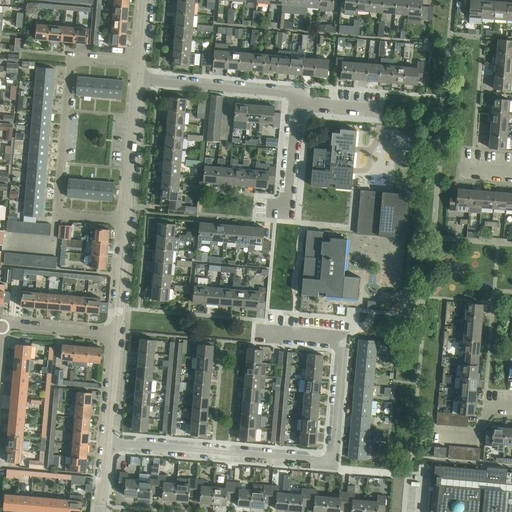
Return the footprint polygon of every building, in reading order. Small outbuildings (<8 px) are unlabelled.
[(114,0),(114,7),(129,8),(129,0),(114,0)] [(307,0),(307,7),(320,8),(320,0),(307,0)] [(320,0),(320,8),(333,9),(333,0),(320,0)] [(345,0),(344,10),(344,14),(357,16),(358,11),(358,0),(345,0)] [(358,0),(358,11),(370,12),(371,0),(358,0)] [(371,0),(370,12),(383,13),(383,0),(371,0)] [(383,0),(383,13),(395,14),(396,0),(383,0)] [(396,0),(395,14),(408,16),(408,15),(408,0),(396,0)] [(408,0),(408,15),(408,16),(420,17),(420,19),(426,20),(428,7),(422,6),(422,0),(408,0)] [(470,0),(469,17),(482,18),(483,0),(477,0),(470,0)] [(483,0),(482,18),(495,19),(496,2),(483,0)] [(178,1),(176,13),(193,15),(194,2),(178,1)] [(496,2),(495,19),(507,20),(509,3),(496,2)] [(114,7),(113,20),(127,21),(129,8),(114,7)] [(175,26),(192,28),(193,15),(176,13),(175,26)] [(113,20),(111,33),(126,35),(127,21),(113,20)] [(277,28),(283,29),(293,29),(293,25),(283,24),(284,21),(278,21),(277,28)] [(35,39),(48,40),(50,25),(37,24),(35,39)] [(50,25),(48,40),(62,42),(63,27),(50,25)] [(318,32),(325,33),(335,33),(336,27),(331,26),(331,25),(326,25),(318,25),(318,32)] [(175,26),(174,39),(191,40),(192,28),(175,26)] [(63,27),(62,42),(75,43),(76,28),(63,27)] [(76,28),(75,43),(88,44),(89,29),(76,28)] [(125,47),(126,35),(111,33),(110,46),(125,47)] [(174,39),(173,51),(190,53),(191,40),(174,39)] [(496,48),(495,52),(511,53),(511,41),(498,40),(497,48),(496,48)] [(302,42),(301,42),(301,44),(299,44),(299,53),(303,54),(303,50),(306,50),(307,43),(302,42)] [(213,67),(226,68),(228,44),(215,43),(213,67)] [(228,44),(226,68),(238,69),(239,68),(240,52),(228,51),(228,44)] [(172,64),(189,65),(194,66),(195,53),(190,53),(173,51),(172,64)] [(239,68),(238,69),(251,71),(253,54),(240,52),(239,68)] [(496,57),(496,64),(511,65),(511,53),(495,52),(495,57),(496,57)] [(201,66),(209,67),(210,54),(202,54),(201,66)] [(253,54),(251,71),(264,72),(264,68),(265,55),(253,54)] [(264,68),(264,72),(276,73),(277,68),(278,56),(265,55),(264,68)] [(276,73),(289,74),(290,68),(291,57),(278,56),(277,68),(276,73)] [(290,68),(289,74),(302,75),(302,68),(303,58),(291,57),(290,68)] [(337,57),(335,70),(342,71),(341,79),(354,80),(355,68),(355,63),(355,62),(344,61),(344,58),(337,57)] [(302,68),(302,75),(314,76),(315,68),(316,60),(316,59),(303,58),(302,68)] [(315,68),(314,76),(327,77),(328,60),(316,59),(316,60),(315,68)] [(355,68),(354,80),(366,81),(367,68),(368,63),(355,62),(355,63),(355,68)] [(367,68),(366,81),(379,82),(380,64),(368,63),(367,68)] [(7,73),(17,74),(18,64),(7,64),(7,73)] [(380,64),(379,82),(391,83),(393,68),(393,65),(380,64)] [(494,72),(493,76),(511,78),(511,71),(511,65),(496,64),(495,72),(494,72)] [(393,68),(391,83),(404,84),(405,68),(405,66),(393,65),(393,68)] [(405,68),(404,84),(417,85),(417,79),(422,79),(423,67),(418,67),(405,66),(405,68)] [(37,67),(36,81),(53,83),(55,69),(37,67)] [(510,90),(511,78),(493,76),(493,82),(494,82),(494,89),(510,90)] [(77,77),(76,95),(90,96),(92,78),(77,77)] [(92,78),(90,96),(106,98),(107,80),(92,78)] [(107,80),(106,98),(121,99),(122,81),(107,80)] [(36,81),(34,96),(52,98),(53,83),(36,81)] [(34,96),(33,111),(51,113),(52,98),(34,96)] [(169,98),(168,111),(185,112),(186,99),(169,98)] [(491,107),(491,111),(509,113),(510,100),(493,99),(492,107),(491,107)] [(198,100),(197,113),(205,114),(206,101),(198,100)] [(236,103),(233,129),(246,130),(246,122),(248,122),(249,105),(236,103)] [(246,122),(246,130),(249,130),(250,122),(259,123),(258,131),(259,131),(259,123),(260,123),(261,106),(249,105),(248,122),(246,122)] [(259,123),(259,131),(262,131),(263,123),(272,124),(272,128),(279,128),(280,113),(274,113),(274,107),(261,106),(260,123),(259,123)] [(33,111),(32,126),(50,127),(51,113),(33,111)] [(168,111),(167,123),(184,125),(185,112),(168,111)] [(492,116),(491,123),(508,125),(509,113),(491,111),(490,116),(492,116)] [(0,129),(7,130),(6,140),(11,140),(13,124),(0,123),(0,129)] [(167,123),(166,136),(183,137),(184,125),(167,123)] [(489,131),(489,135),(507,137),(508,125),(491,123),(490,131),(489,131)] [(32,126),(31,139),(48,141),(50,127),(32,126)] [(314,148),(311,186),(327,187),(328,183),(335,184),(335,188),(351,189),(353,168),(354,152),(353,152),(353,147),(355,147),(356,131),(340,129),(340,133),(332,132),(331,144),(328,144),(327,149),(314,148)] [(489,140),(489,148),(505,149),(507,137),(489,135),(488,140),(489,140)] [(166,136),(165,148),(182,150),(183,137),(166,136)] [(31,139),(29,155),(47,157),(48,141),(31,139)] [(165,148),(164,161),(181,163),(182,150),(165,148)] [(29,155),(28,172),(45,174),(47,157),(29,155)] [(205,158),(203,183),(216,184),(218,167),(217,167),(217,166),(212,166),(212,158),(205,158)] [(218,167),(216,184),(229,185),(231,168),(230,168),(224,167),(225,159),(218,159),(217,166),(217,167),(218,167)] [(231,168),(229,185),(242,186),(244,169),(242,169),(243,165),(237,165),(238,160),(230,160),(230,168),(231,168)] [(164,161),(163,173),(180,175),(181,163),(164,161)] [(244,169),(242,186),(255,187),(256,170),(255,170),(249,169),(249,161),(243,161),(243,165),(242,169),(244,169)] [(256,170),(255,187),(267,188),(268,184),(274,184),(276,168),(269,167),(268,171),(259,170),(259,162),(256,162),(255,170),(256,170)] [(28,172),(26,185),(44,187),(45,174),(28,172)] [(0,173),(0,181),(8,182),(8,174),(0,173)] [(163,173),(161,186),(178,187),(180,175),(163,173)] [(67,197),(81,198),(83,180),(69,179),(67,197)] [(83,180),(81,198),(96,200),(98,182),(83,180)] [(98,182),(96,200),(112,201),(113,183),(98,182)] [(26,185),(25,200),(43,202),(44,187),(26,185)] [(170,199),(170,206),(169,206),(168,213),(184,215),(185,207),(182,207),(182,201),(177,200),(178,187),(161,186),(160,199),(170,199)] [(449,210),(453,210),(457,211),(457,206),(469,207),(470,189),(466,188),(466,190),(458,189),(458,192),(451,191),(449,210)] [(470,189),(469,207),(481,208),(482,191),(475,190),(475,189),(470,189)] [(360,190),(356,234),(405,238),(409,194),(360,190)] [(482,191),(481,208),(493,209),(495,190),(490,190),(490,192),(482,191)] [(495,190),(493,209),(506,210),(507,193),(499,192),(500,191),(495,190)] [(42,217),(43,202),(25,200),(24,216),(42,217)] [(200,222),(197,248),(201,248),(201,240),(210,241),(211,241),(213,224),(200,222)] [(158,223),(157,236),(174,237),(175,225),(158,223)] [(214,241),(223,242),(224,242),(226,225),(213,224),(211,241),(210,241),(210,249),(213,249),(214,241)] [(223,242),(223,244),(223,250),(226,250),(227,242),(236,243),(237,243),(238,226),(226,225),(224,242),(223,242)] [(58,239),(62,239),(67,240),(67,239),(70,240),(71,227),(59,226),(58,239)] [(236,243),(235,251),(239,252),(240,243),(249,244),(250,244),(251,227),(238,226),(237,243),(236,243)] [(249,244),(248,252),(252,252),(252,250),(254,250),(254,245),(263,245),(262,253),(268,254),(269,241),(263,241),(264,228),(251,227),(250,244),(249,244)] [(94,228),(93,242),(108,243),(109,230),(94,228)] [(307,230),(301,294),(318,296),(318,291),(326,292),(325,296),(342,298),(358,299),(360,277),(343,276),(347,239),(330,238),(330,242),(323,241),(323,232),(307,230)] [(157,236),(156,248),(173,250),(174,237),(157,236)] [(93,242),(92,254),(107,255),(108,243),(93,242)] [(156,248),(155,261),(172,263),(173,250),(156,248)] [(208,253),(197,252),(196,261),(209,262),(210,257),(207,257),(208,253)] [(106,269),(107,255),(92,254),(91,268),(106,269)] [(48,257),(47,268),(51,268),(56,269),(57,258),(52,257),(48,257)] [(155,261),(154,274),(171,275),(172,263),(155,261)] [(23,280),(24,274),(24,269),(13,268),(11,279),(23,280)] [(5,269),(4,276),(4,282),(11,283),(11,280),(12,270),(5,269)] [(154,274),(152,286),(170,288),(171,275),(154,274)] [(195,277),(193,303),(206,304),(207,287),(206,287),(207,279),(195,277)] [(207,287),(206,304),(219,305),(220,288),(219,288),(219,287),(210,287),(211,279),(207,279),(206,287),(207,287)] [(220,288),(219,305),(232,306),(233,289),(232,289),(232,288),(223,288),(224,280),(220,280),(219,288),(219,287),(219,288),(220,288)] [(233,289),(232,306),(244,307),(246,290),(245,290),(245,282),(240,281),(233,281),(232,289),(232,288),(232,289),(233,289)] [(246,290),(244,307),(257,308),(257,303),(264,303),(265,288),(259,287),(258,291),(249,290),(249,282),(245,282),(245,290),(246,290)] [(168,301),(170,288),(152,286),(151,299),(168,301)] [(21,306),(34,308),(35,293),(22,291),(21,306)] [(35,293),(34,308),(47,309),(49,294),(35,293)] [(49,294),(47,309),(60,310),(61,295),(49,294)] [(61,295),(60,310),(73,311),(74,296),(61,295)] [(74,296),(73,311),(86,312),(87,297),(74,296)] [(87,297),(86,312),(99,313),(100,298),(87,297)] [(100,309),(99,313),(108,313),(109,304),(109,303),(100,302),(100,303),(100,309)] [(368,309),(375,310),(376,303),(368,302),(368,309)] [(466,303),(465,315),(483,317),(484,312),(482,312),(483,305),(466,303)] [(465,315),(464,328),(481,329),(482,322),(483,322),(483,317),(465,315)] [(464,328),(463,340),(481,341),(482,336),(480,336),(481,329),(464,328)] [(140,339),(139,353),(154,354),(155,340),(140,339)] [(359,340),(357,354),(376,355),(377,341),(359,340)] [(465,354),(465,359),(478,360),(478,354),(479,354),(480,346),(481,346),(481,341),(463,340),(462,353),(465,354)] [(16,344),(15,357),(30,359),(31,346),(16,344)] [(198,344),(197,358),(212,359),(213,345),(198,344)] [(62,345),(61,360),(68,361),(68,367),(74,368),(74,361),(75,346),(62,345)] [(75,346),(74,361),(87,362),(88,347),(75,346)] [(88,347),(87,362),(100,364),(102,348),(88,347)] [(247,349),(246,362),(261,363),(262,350),(247,349)] [(139,353),(138,365),(153,367),(154,354),(139,353)] [(308,354),(306,367),(322,368),(323,355),(308,354)] [(357,354),(356,369),(374,370),(376,355),(357,354)] [(15,357),(14,370),(29,372),(30,359),(15,357)] [(197,358),(196,370),(211,372),(212,359),(197,358)] [(461,364),(460,377),(478,378),(478,374),(477,374),(478,366),(477,366),(478,360),(465,359),(464,364),(461,364)] [(260,376),(265,376),(266,364),(261,363),(246,362),(245,375),(260,376)] [(138,365),(136,378),(152,379),(153,367),(138,365)] [(306,367),(305,380),(320,381),(322,368),(306,367)] [(356,369),(355,383),(373,385),(374,370),(356,369)] [(14,370),(12,383),(27,384),(29,372),(14,370)] [(59,385),(72,386),(72,382),(70,382),(63,381),(64,370),(56,370),(55,370),(54,385),(59,385)] [(196,370),(195,383),(210,384),(211,372),(196,370)] [(245,375),(244,388),(259,389),(260,376),(245,375)] [(445,376),(440,375),(440,383),(444,383),(445,380),(446,380),(450,378),(450,376),(445,376)] [(272,390),(276,390),(280,391),(281,378),(277,377),(276,382),(272,382),(272,390)] [(460,377),(459,389),(476,391),(476,383),(478,383),(478,378),(460,377)] [(136,378),(135,391),(151,393),(152,379),(136,378)] [(305,380),(304,393),(319,394),(320,381),(305,380)] [(175,381),(174,395),(178,395),(185,395),(185,392),(179,391),(179,386),(191,387),(191,383),(179,382),(175,381)] [(12,383),(11,397),(26,398),(27,384),(12,383)] [(195,383),(193,397),(208,398),(210,384),(195,383)] [(355,383),(353,398),(372,400),(373,385),(355,383)] [(244,388),(243,400),(258,402),(259,389),(244,388)] [(454,394),(453,400),(476,402),(476,398),(475,398),(476,391),(459,389),(458,395),(454,394)] [(135,391),(134,404),(149,406),(151,393),(135,391)] [(77,392),(75,405),(91,406),(92,393),(77,392)] [(304,393),(303,406),(318,407),(319,394),(304,393)] [(11,397),(10,409),(25,410),(26,398),(11,397)] [(193,397),(192,409),(207,410),(208,398),(193,397)] [(353,398),(352,411),(370,413),(372,400),(353,398)] [(44,402),(43,412),(48,412),(49,399),(44,399),(42,399),(42,400),(29,399),(28,403),(31,403),(31,404),(41,405),(42,402),(44,402)] [(243,400),(242,414),(257,415),(258,402),(243,400)] [(458,401),(457,414),(462,414),(468,415),(474,415),(474,407),(475,407),(476,402),(458,401)] [(134,404),(133,417),(154,419),(148,418),(149,406),(134,404)] [(283,404),(281,417),(292,418),(286,418),(287,405),(283,404)] [(75,405),(74,418),(90,419),(91,406),(75,405)] [(303,406),(302,419),(317,420),(318,407),(303,406)] [(10,409),(9,421),(24,422),(25,410),(10,409)] [(192,409),(191,422),(206,423),(207,410),(192,409)] [(352,411),(351,426),(369,428),(370,413),(352,411)] [(242,414),(241,427),(256,428),(257,415),(242,414)] [(133,417),(132,430),(147,432),(148,423),(153,424),(154,419),(133,417)] [(281,417),(280,430),(285,430),(285,422),(292,423),(292,418),(281,417)] [(74,418),(73,431),(89,432),(90,419),(74,418)] [(302,419),(301,432),(316,433),(317,420),(302,419)] [(172,420),(171,434),(175,434),(176,425),(181,426),(181,422),(176,421),(172,420)] [(9,421),(8,435),(23,436),(24,422),(9,421)] [(191,422),(190,435),(205,437),(206,423),(191,422)] [(351,426),(349,442),(368,443),(369,428),(351,426)] [(239,440),(254,441),(256,428),(241,427),(239,440)] [(486,431),(485,442),(492,443),(492,444),(498,444),(498,451),(504,452),(504,445),(506,427),(501,427),(501,428),(493,427),(493,432),(486,431)] [(73,431),(72,444),(87,445),(89,432),(73,431)] [(301,432),(300,445),(315,446),(316,433),(301,432)] [(8,435),(6,448),(21,449),(23,436),(8,435)] [(349,442),(348,458),(366,459),(368,443),(349,442)] [(72,444),(71,457),(86,458),(87,445),(72,444)] [(447,448),(434,447),(433,457),(446,458),(447,448)] [(20,463),(21,449),(6,448),(5,461),(20,463)] [(40,451),(39,461),(30,461),(29,468),(43,469),(45,451),(40,451)] [(65,464),(65,469),(85,471),(86,458),(71,457),(70,465),(65,464)] [(430,511),(511,511),(511,472),(506,472),(507,469),(502,469),(497,468),(487,468),(487,470),(435,466),(434,478),(437,478),(436,484),(433,484),(433,488),(433,492),(430,511)] [(19,479),(20,475),(20,470),(7,469),(6,478),(19,479)] [(124,496),(138,497),(139,480),(127,479),(128,473),(120,472),(119,490),(125,491),(124,496)] [(84,485),(85,476),(71,475),(71,480),(71,484),(84,485)] [(139,480),(138,497),(150,498),(151,493),(157,494),(158,476),(151,475),(150,481),(139,480)] [(158,476),(157,494),(163,494),(162,499),(175,501),(177,483),(165,482),(165,476),(158,476)] [(177,483),(175,501),(188,502),(188,496),(194,497),(196,479),(189,478),(189,479),(183,479),(183,484),(177,483)] [(196,479),(194,497),(194,502),(199,502),(199,503),(213,504),(214,487),(203,486),(203,480),(196,479)] [(214,487),(213,504),(226,505),(226,500),(232,500),(234,482),(226,482),(226,488),(214,487)] [(234,482),(232,500),(238,501),(238,506),(251,507),(252,490),(240,489),(241,483),(234,482)] [(252,490),(251,507),(263,508),(264,503),(270,504),(271,486),(264,485),(264,491),(252,490)] [(328,497),(326,511),(339,511),(339,510),(345,510),(347,485),(347,492),(340,492),(340,498),(328,497)] [(347,485),(345,510),(351,511),(364,511),(365,500),(353,499),(354,486),(347,485)] [(271,486),(270,504),(276,504),(276,510),(288,511),(290,494),(278,493),(279,486),(271,486)] [(290,494),(288,511),(301,511),(302,506),(308,507),(309,489),(302,489),(302,495),(290,494)] [(309,489),(308,507),(314,508),(313,511),(326,511),(328,497),(316,496),(317,490),(309,489)] [(3,509),(16,511),(17,496),(5,494),(3,509)] [(365,500),(364,511),(383,511),(385,496),(378,495),(377,501),(365,500)] [(17,496),(16,511),(29,511),(31,497),(17,496)] [(31,497),(29,511),(32,511),(42,511),(43,498),(31,497)] [(43,498),(42,511),(55,511),(57,499),(43,498)] [(57,499),(55,511),(68,511),(69,500),(57,499)] [(69,500),(68,511),(81,511),(83,501),(69,500)]
